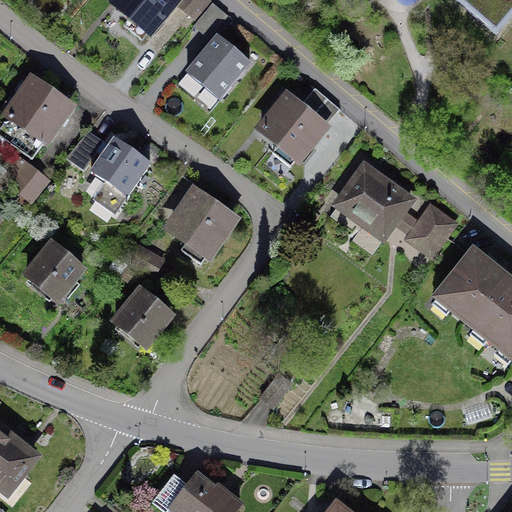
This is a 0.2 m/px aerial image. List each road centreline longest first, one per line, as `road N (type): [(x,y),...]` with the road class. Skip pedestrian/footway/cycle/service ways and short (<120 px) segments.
road 1 (residential): [(131,424),(257,257),(266,229),(251,207),(0,6)]
road 2 (residential): [(224,0),(511,243)]
road 3 (residential): [(451,469),(317,460),(131,424)]
road 4 (residential): [(131,424),(0,370)]
